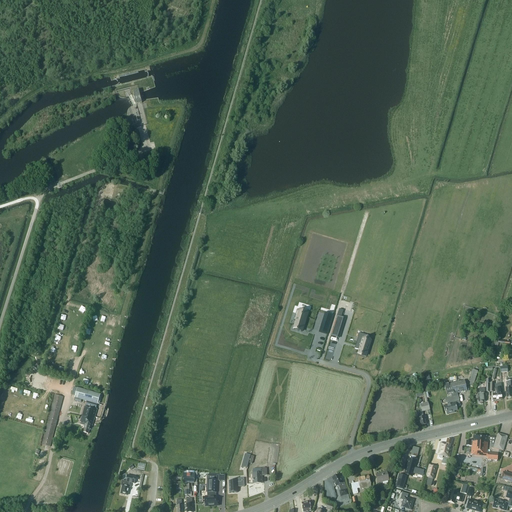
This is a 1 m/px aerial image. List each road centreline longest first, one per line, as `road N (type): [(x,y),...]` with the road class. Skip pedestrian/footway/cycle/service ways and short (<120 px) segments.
road 1 (tertiary): [(511,415),(357,453),(249,511)]
road 2 (track): [(320,362),(366,215)]
